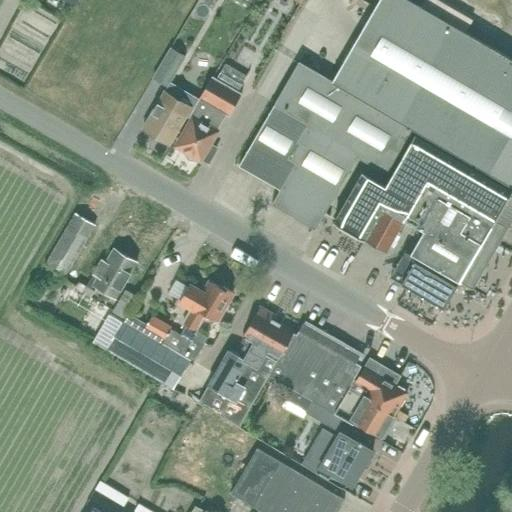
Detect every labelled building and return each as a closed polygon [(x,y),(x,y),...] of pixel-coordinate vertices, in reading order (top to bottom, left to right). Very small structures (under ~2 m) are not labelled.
[(299,60),(237,164),(281,189),(272,203),(315,228),(357,156),(387,174),(413,129),(511,186),(511,57),(463,29),(449,21),(423,6),(411,0),(379,0),(334,80),(299,60)] [(152,78),(153,78),(167,87),(168,87),(170,83),(186,56),(171,47),(152,78)] [(194,116),(176,146),(186,152),(187,155),(189,158),(194,159),(197,158),(199,159),(200,158),(208,162),(216,148),(210,144),(217,132),(212,129),(222,112),(228,115),(241,93),(212,76),(198,100),(194,107),(190,114),(194,116)] [(160,99),(143,128),(170,144),(187,114),(192,106),(194,107),(198,100),(170,83),(168,87),(167,87),(165,90),(160,99)] [(362,172),(334,223),(365,241),(366,241),(383,210),(405,221),(429,234),(417,256),(461,281),(474,289),(511,222),(511,195),(411,136),(392,170),(393,171),(385,185),(362,172)] [(64,277),(96,224),(75,212),(45,265),(64,277)] [(92,285),(116,299),(137,261),(114,248),(106,262),(102,260),(94,274),(97,276),(92,285)] [(405,251),(390,277),(401,284),(418,293),(444,309),(461,281),(417,256),(416,258),(405,251)] [(189,283),(178,303),(189,310),(181,324),(197,332),(207,315),(217,321),(234,292),(223,286),(222,288),(209,281),(204,291),(189,283)] [(74,289),(91,299),(96,291),(79,282),(74,289)] [(138,297),(125,289),(112,312),(124,319),(127,314),(138,297)] [(274,321),(276,316),(260,307),(240,341),(244,344),(239,354),(229,349),(208,385),(195,407),(237,430),(268,375),(291,388),(335,413),(354,379),(362,365),(357,362),(361,356),(303,323),(296,333),(274,321)] [(167,339),(173,329),(174,326),(150,313),(144,324),(143,326),(167,339)] [(173,390),(191,359),(164,345),(167,339),(143,326),(144,324),(127,314),(124,319),(106,350),(173,390)] [(401,370),(410,375),(419,359),(410,354),(401,370)] [(395,385),(401,376),(371,358),(358,381),(354,379),(335,413),(335,414),(343,419),(353,425),(356,420),(382,435),(408,392),(395,385)] [(335,414),(335,413),(291,388),(285,399),(337,429),(343,419),(335,414)] [(322,428),(303,462),(317,470),(325,474),(328,469),(353,484),(374,450),(340,430),(336,436),(322,428)] [(284,511),(336,511),(345,498),(257,447),(230,493),(263,511),(277,511),(280,509),(284,511)]
